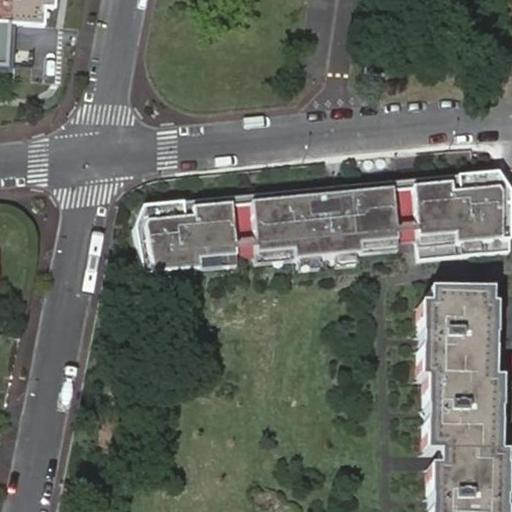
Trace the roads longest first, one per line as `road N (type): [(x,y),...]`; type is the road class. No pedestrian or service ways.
road 1 (residential): [(95,156),(511,119)]
road 2 (residential): [(95,156),(24,511)]
road 3 (residential): [(125,0),(95,156)]
